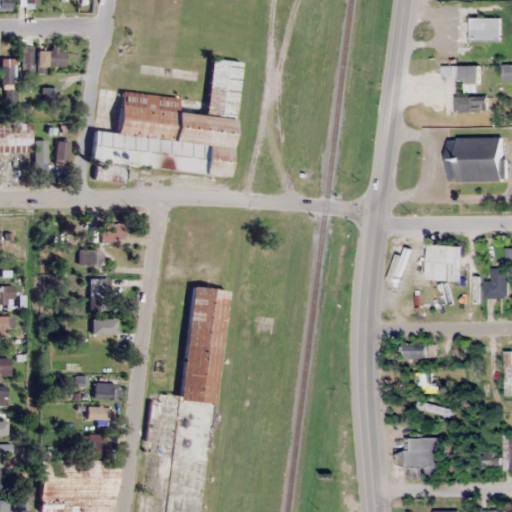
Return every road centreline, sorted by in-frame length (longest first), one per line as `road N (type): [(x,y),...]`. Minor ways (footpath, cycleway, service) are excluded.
road 1 (secondary): [(374,511),(358,328),(402,0)]
road 2 (tertiary): [(374,216),(223,196),(0,198)]
road 3 (residential): [(124,511),(160,197)]
road 4 (residential): [(77,198),(106,0)]
road 5 (residential): [(358,328),(511,327)]
road 6 (residential): [(511,491),(374,493)]
road 7 (tertiary): [(374,216),(511,214)]
